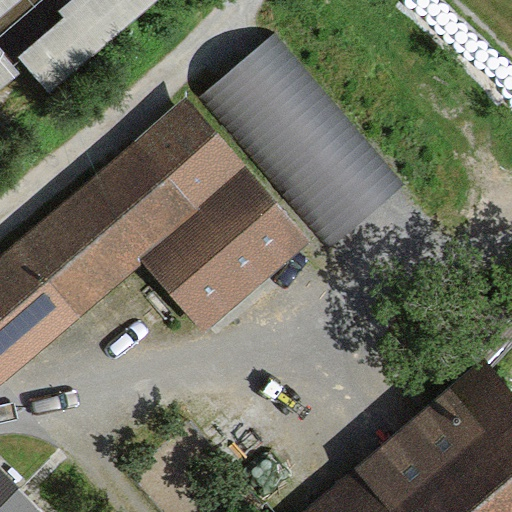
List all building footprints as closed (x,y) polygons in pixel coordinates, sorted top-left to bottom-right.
[(299,37),(221,86),(326,256),(405,207),(299,37)] [(135,137),(0,248),(0,381),(138,268),(203,215),(189,198),(135,137)] [(203,215),(138,268),(198,342),(313,249),(239,158),(189,198),(203,215)] [(337,511),(511,511),(511,432),(479,394),(337,511)] [(25,511),(0,485),(0,511),(25,511)]
